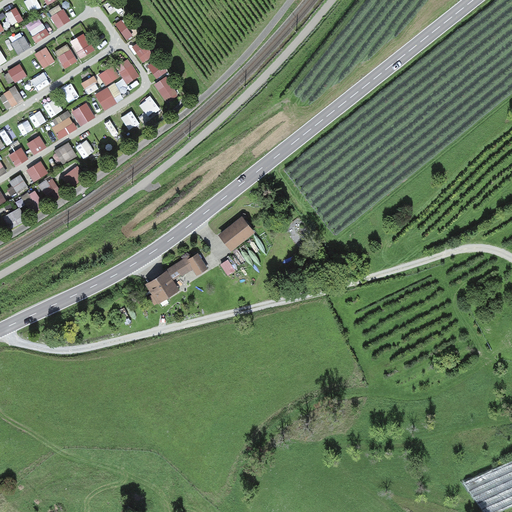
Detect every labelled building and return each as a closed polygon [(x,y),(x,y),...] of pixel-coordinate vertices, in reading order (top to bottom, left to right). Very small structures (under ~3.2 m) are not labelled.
[(25,0),(31,11),(42,5),(39,0),(25,0)] [(13,24),(24,18),(17,6),(6,13),(13,24)] [(58,28),(72,19),(65,8),(51,16),(58,28)] [(36,41),(49,33),(39,16),(26,24),(36,41)] [(122,19),(116,24),(128,39),(134,35),(122,19)] [(9,37),(19,53),(31,46),(20,30),(9,37)] [(89,37),(75,39),(78,56),(92,54),(89,37)] [(136,53),(146,63),(157,52),(148,42),(136,53)] [(44,67),(56,60),(47,46),(35,53),(44,67)] [(73,49),(59,56),(64,68),(79,62),(73,49)] [(159,79),(168,70),(156,57),(147,66),(159,79)] [(128,83),(141,74),(132,61),(119,70),(128,83)] [(21,63),(8,70),(16,82),(28,75),(21,63)] [(115,66),(99,74),(105,85),(120,77),(115,66)] [(46,72),(32,80),(38,91),(52,83),(46,72)] [(179,94),(169,74),(154,82),(165,102),(179,94)] [(94,76),(83,82),(89,93),(100,87),(94,76)] [(72,82),(67,85),(74,99),(79,96),(72,82)] [(105,108),(124,95),(115,82),(95,95),(105,108)] [(16,85),(4,93),(13,106),(25,99),(16,85)] [(151,94),(140,103),(150,116),(161,107),(151,94)] [(87,101),(72,110),(81,125),(96,116),(87,101)] [(132,105),(124,112),(132,123),(124,129),(130,137),(147,124),(132,105)] [(37,125),(48,118),(42,109),(31,116),(37,125)] [(70,111),(61,115),(63,121),(52,125),(57,138),(78,130),(70,111)] [(21,134),(32,128),(27,117),(16,123),(21,134)] [(27,142),(34,154),(48,146),(41,134),(27,142)] [(84,156),(95,148),(86,137),(76,144),(84,156)] [(71,142),(56,148),(62,162),(77,156),(71,142)] [(9,154),(17,165),(30,157),(22,145),(9,154)] [(33,180),(49,173),(43,160),(27,167),(33,180)] [(61,173),(64,183),(83,177),(81,168),(61,173)] [(10,181),(18,191),(29,184),(21,173),(10,181)] [(53,177),(40,185),(48,197),(61,189),(53,177)] [(29,210),(43,200),(35,189),(21,199),(29,210)] [(20,207),(3,216),(8,224),(25,214),(20,207)] [(253,234),(240,218),(217,238),(231,253),(253,234)] [(165,270),(143,286),(157,307),(178,292),(173,285),(193,271),(197,278),(208,270),(197,255),(187,262),(186,259),(167,273),(165,270)]
